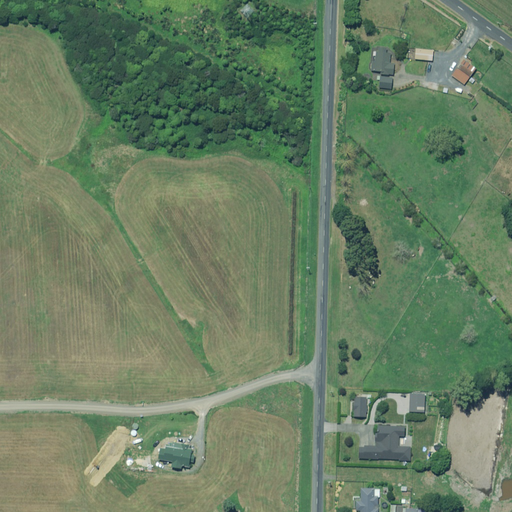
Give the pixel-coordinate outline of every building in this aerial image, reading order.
[(388,48),(380,47),(379,52),(376,51),(376,62),(372,61),(371,70),(381,71),(380,87),(392,88),(394,63),(389,63),(390,52),(388,52),(388,48)] [(434,50),(416,49),(415,59),(433,60),(434,50)] [(477,68),(464,59),(452,75),(465,84),(477,68)] [(424,394),(410,394),(409,412),(424,412),(424,394)] [(366,417),(366,397),(353,397),(353,417),(366,417)] [(404,436),(405,427),(377,425),(376,446),(360,445),(359,458),(410,460),(411,447),(399,446),(399,436),(404,436)] [(192,444),(166,441),(165,448),(159,448),(158,459),(173,461),(172,467),(182,468),(182,466),(189,467),(192,444)] [(142,466),(142,454),(132,454),(132,459),(129,459),(129,466),(142,466)] [(375,488),(361,488),(361,501),(356,501),(356,511),(361,511),(378,511),(379,509),(375,509),(375,505),(379,505),(379,496),(375,496),(375,488)]
